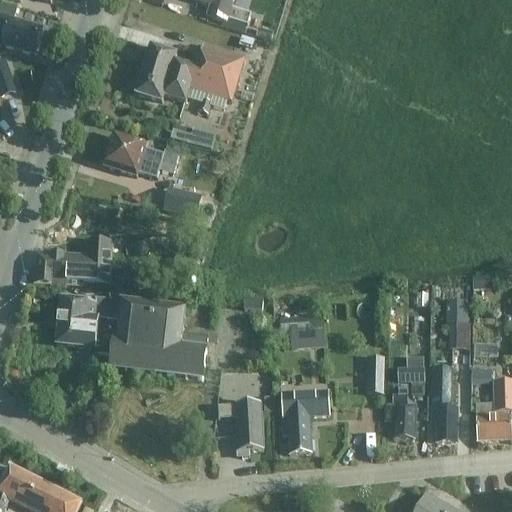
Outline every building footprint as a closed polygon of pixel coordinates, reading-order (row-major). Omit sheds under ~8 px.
[(228,22),(245,27),(249,16),(232,10),(234,0),(196,0),(196,4),(211,9),(207,20),(227,26),(228,22)] [(19,12),(0,5),(0,35),(6,37),(3,48),(35,58),(43,32),(15,24),(19,12)] [(242,39),(239,49),(252,53),(255,43),(242,39)] [(190,91),(232,104),(245,61),(203,48),(196,71),(175,64),(177,57),(151,49),(136,98),(162,106),(164,99),(186,106),(190,91)] [(0,65),(0,97),(1,101),(18,96),(6,63),(0,65)] [(213,104),(203,101),(199,113),(209,116),(213,104)] [(174,133),(171,142),(190,147),(192,139),(174,133)] [(130,147),(113,142),(105,168),(122,173),(121,176),(137,181),(138,177),(157,182),(160,173),(174,178),(179,158),(166,154),(165,158),(146,152),(147,148),(131,144),(130,147)] [(166,154),(179,158),(181,149),(168,146),(166,154)] [(163,214),(197,222),(203,200),(169,191),(163,214)] [(113,247),(87,245),(87,260),(50,258),(50,260),(39,259),(34,288),(67,290),(67,284),(111,286),(113,247)] [(481,281),(482,290),(503,288),(502,279),(481,281)] [(473,295),(481,294),(481,280),(473,280),(473,295)] [(99,322),(109,323),(111,303),(96,302),(96,306),(61,302),(56,348),(96,352),(99,322)] [(264,305),(246,303),(245,313),(262,315),(264,305)] [(468,328),(468,304),(447,304),(447,328),(468,328)] [(186,314),(122,306),(117,343),(114,343),(111,372),(204,384),(207,354),(208,341),(183,338),(186,314)] [(281,322),(282,341),(309,339),(308,320),(281,322)] [(367,362),(367,398),(384,399),(385,363),(367,362)] [(433,371),(433,411),(432,428),(437,428),(437,446),(457,446),(458,411),(452,411),(453,372),(433,371)] [(407,385),(425,385),(425,372),(407,372),(407,385)] [(472,373),(472,387),(492,387),(492,373),(472,373)] [(477,422),(478,445),(511,443),(511,425),(511,416),(511,415),(511,385),(495,386),(496,416),(477,417),(477,422)] [(395,442),(415,442),(416,409),(408,409),(408,389),(399,389),(399,399),(394,399),(394,408),(386,408),(385,425),(395,425),(395,442)] [(329,395),(282,398),(283,421),(281,421),(283,441),(289,440),(290,458),(312,457),(310,421),(330,419),(329,395)] [(264,400),(264,415),(274,415),(274,400),(264,400)] [(264,454),(261,406),(218,408),(219,422),(236,421),(238,456),(242,455),(242,461),(251,461),(250,455),(264,454)] [(78,511),(83,505),(11,469),(0,490),(0,511),(3,511),(4,511),(3,511),(7,503),(25,511),(78,511)] [(451,511),(452,511),(427,498),(419,511),(451,511)]
